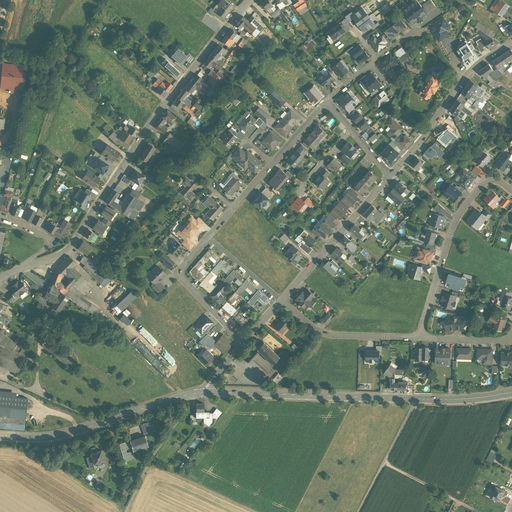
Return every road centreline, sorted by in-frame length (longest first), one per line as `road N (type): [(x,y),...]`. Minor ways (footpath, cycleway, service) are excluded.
road 1 (residential): [(250,0),(161,109),(75,241),(23,267)]
road 2 (secondary): [(511,392),(451,399),(205,392)]
road 3 (secondary): [(205,392),(55,436),(0,436)]
road 4 (residential): [(511,42),(470,71),(399,165)]
road 5 (residential): [(389,176),(281,300)]
road 6 (residential): [(281,300),(324,333),(420,337)]
road 7 (residential): [(208,237),(180,276),(243,343)]
road 8 (track): [(125,511),(192,393)]
road 9 (track): [(359,511),(414,399)]
road 10 (residential): [(457,218),(420,337)]
